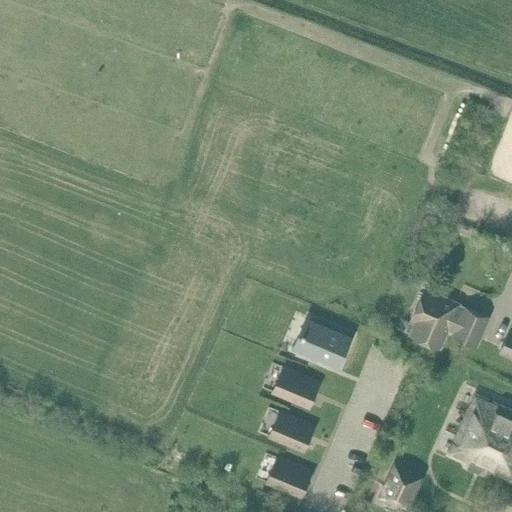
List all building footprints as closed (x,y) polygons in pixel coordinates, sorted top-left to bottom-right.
[(418,318),(411,333),(439,346),(446,330),(475,343),(487,316),(425,288),(412,316),(418,318)] [(351,335),(309,315),(303,329),(301,328),(300,332),(301,332),(295,345),(292,343),(291,344),(336,365),(351,335)] [(511,327),(501,350),(511,355),(511,327)] [(284,367),(273,393),(308,407),(319,381),(284,367)] [(511,410),(474,394),(448,452),(469,462),(466,467),(480,474),(484,465),(511,477),(511,410)] [(280,411),(269,437),(303,451),(313,425),(280,411)] [(277,457),(267,483),(300,497),(311,471),(277,457)] [(396,466),(382,495),(407,507),(420,477),(396,466)] [(263,489),(259,500),(267,503),(271,492),(263,489)]
